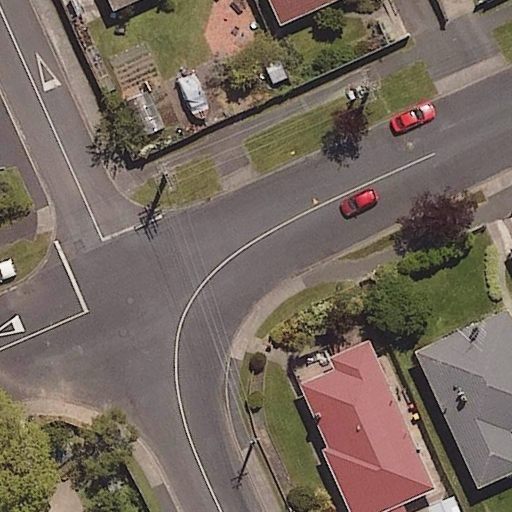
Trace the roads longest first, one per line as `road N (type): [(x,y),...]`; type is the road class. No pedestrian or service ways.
road 1 (residential): [(181,314),(207,277),(247,243),(511,119)]
road 2 (residential): [(0,8),(102,239),(181,314)]
road 3 (residential): [(220,511),(178,403),(181,314)]
road 4 (residential): [(0,350),(85,312),(181,314)]
